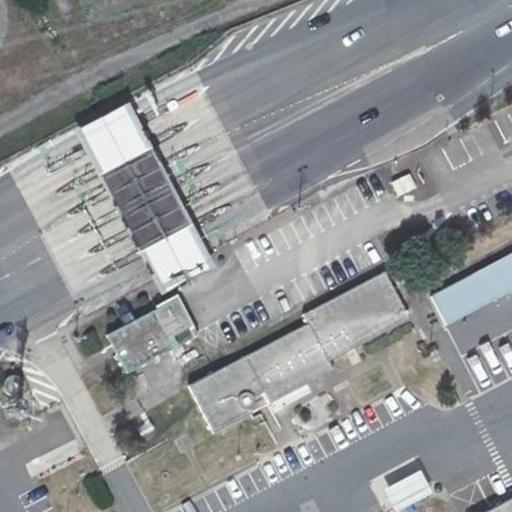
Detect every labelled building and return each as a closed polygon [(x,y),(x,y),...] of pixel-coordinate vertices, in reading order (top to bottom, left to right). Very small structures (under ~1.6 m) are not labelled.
[(136,243),(163,294),(198,276),(215,266),(189,216),(146,135),(130,104),(78,132),(93,162),(136,243)] [(511,254),(430,298),(445,326),(511,290),(511,254)] [(213,433),(251,414),(249,409),(250,408),(251,407),(252,406),(253,405),(254,403),(253,402),(253,401),(253,400),(253,398),(264,393),(270,404),(333,370),(329,361),(409,319),(384,272),(303,315),(308,324),(189,386),(213,433)] [(153,312),(106,337),(127,375),(173,349),(153,312)] [(386,490),(397,511),(429,495),(417,474),(386,490)] [(511,511),(511,499),(487,511),(511,511)]
